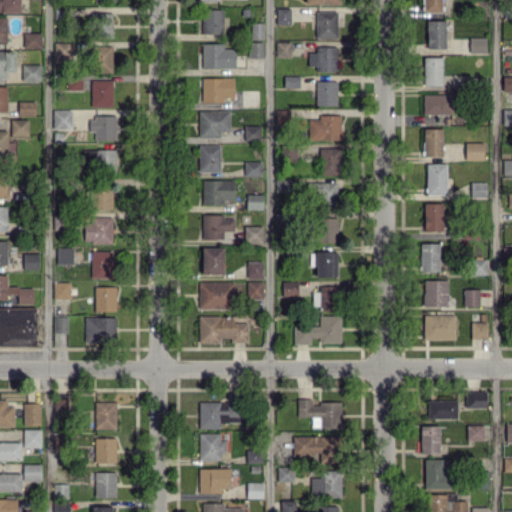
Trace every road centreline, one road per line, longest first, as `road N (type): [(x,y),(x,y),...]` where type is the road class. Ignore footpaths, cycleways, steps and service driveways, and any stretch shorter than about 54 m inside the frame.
road 1 (residential): [(0,371),(511,367)]
road 2 (residential): [(386,0),(386,511)]
road 3 (residential): [(157,0),(157,511)]
